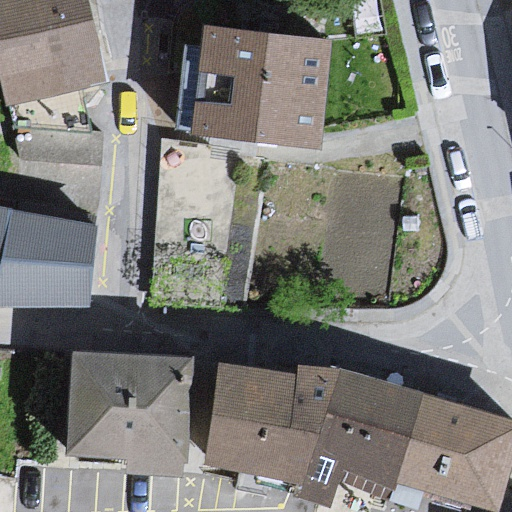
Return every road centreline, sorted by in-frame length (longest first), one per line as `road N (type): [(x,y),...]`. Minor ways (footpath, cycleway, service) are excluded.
road 1 (residential): [(511,345),(434,350),(139,329)]
road 2 (residential): [(125,0),(143,171),(139,329)]
road 3 (residential): [(511,255),(445,0)]
road 4 (residential): [(139,329),(0,321)]
